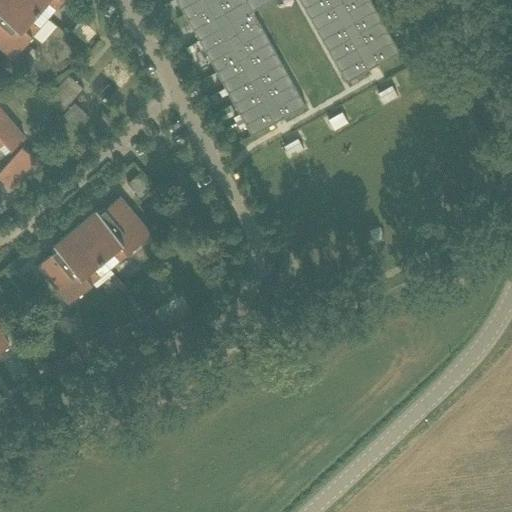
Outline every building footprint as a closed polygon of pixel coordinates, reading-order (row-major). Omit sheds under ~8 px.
[(49,16),(29,0),(0,0),(0,46),(13,58),(49,16)] [(29,0),(49,16),(63,0),(29,0)] [(176,0),(196,35),(258,0),(176,0)] [(253,11),(271,0),(258,0),(196,35),(252,135),(306,105),(253,11)] [(400,52),(370,0),(300,0),(346,82),(400,52)] [(63,110),(82,84),(67,74),(49,99),(63,110)] [(384,104),(398,96),(392,85),(378,93),(384,104)] [(0,109),(0,108),(0,177),(10,186),(36,158),(22,145),(17,151),(13,148),(25,137),(0,109)] [(343,110),(329,118),(335,129),(349,121),(343,110)] [(290,157),(304,149),(298,138),(284,146),(290,157)] [(97,208),(76,225),(111,267),(151,234),(119,196),(100,212),(97,208)] [(76,225),(54,244),(57,248),(38,264),(69,302),(111,267),(76,225)] [(0,356),(1,356),(0,355),(0,349),(9,345),(0,328),(0,356)]
